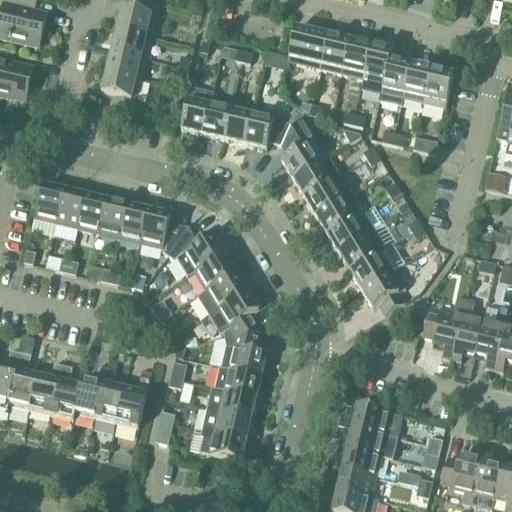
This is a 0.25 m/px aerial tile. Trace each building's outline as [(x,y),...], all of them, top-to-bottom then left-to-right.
[(0,41),(37,50),(44,19),(34,17),(37,3),(24,0),(0,0),(0,15),(4,17),(0,32),(0,41)] [(116,34),(151,42),(158,9),(135,4),(132,16),(121,13),(116,34)] [(289,62),(288,67),(321,74),(329,40),(296,32),(289,62)] [(151,42),(116,34),(111,56),(145,64),(151,42)] [(350,45),(329,40),(321,74),(342,79),(350,45)] [(363,84),(371,50),(350,45),(342,79),(363,84)] [(207,59),(210,48),(202,47),(199,58),(207,59)] [(362,93),(381,97),(383,89),(384,89),(389,64),(390,64),(392,55),(371,50),(363,84),(364,84),(362,93)] [(0,99),(24,105),(31,74),(5,67),(8,56),(0,53),(0,99)] [(242,68),(245,57),(237,55),(235,66),(242,68)] [(145,64),(111,56),(106,77),(141,85),(145,64)] [(245,57),(242,68),(250,69),(253,58),(245,57)] [(191,61),(182,59),(179,72),(188,74),(191,61)] [(402,111),(404,104),(403,104),(411,69),(390,64),(389,64),(384,89),(383,89),(381,97),(380,105),(402,111)] [(424,109),(432,74),(411,69),(403,104),(404,104),(424,109)] [(177,78),(187,81),(188,74),(179,72),(177,78)] [(445,113),(453,79),(432,74),(424,109),(445,113)] [(109,112),(133,118),(141,85),(106,77),(101,98),(112,101),(109,112)] [(191,91),(181,135),(202,140),(210,105),(212,96),(191,91)] [(511,101),(507,101),(496,144),(508,147),(505,158),(511,159),(511,101)] [(232,110),(210,105),(202,140),(224,145),(232,110)] [(245,150),(254,110),(233,105),(232,110),(224,145),(245,150)] [(311,120),(321,123),(324,111),(314,108),(311,120)] [(280,150),(294,130),(287,128),(289,118),(254,110),(245,150),(266,155),(268,147),(280,150)] [(352,131),(355,120),(344,117),(341,128),(352,131)] [(355,120),(352,131),(362,133),(365,122),(355,120)] [(293,184),(326,164),(307,133),(299,137),(295,130),(294,130),(280,150),(281,150),(288,161),(281,165),(293,184)] [(392,150),(394,139),(384,137),(381,147),(392,150)] [(394,139),(392,150),(402,152),(405,142),(394,139)] [(413,154),(434,160),(437,148),(416,143),(413,154)] [(367,164),(376,158),(372,152),(363,157),(367,164)] [(376,158),(367,164),(371,170),(380,165),(376,158)] [(326,164),(293,184),(304,203),(342,180),(331,162),(327,165),(326,164)] [(484,194),(502,198),(506,179),(489,175),(484,194)] [(316,221),(353,198),(342,180),(304,203),(316,221)] [(390,201),(399,196),(394,188),(385,194),(390,201)] [(56,229),(64,195),(43,190),(35,224),(56,229)] [(77,234),(85,200),(64,195),(56,229),(77,234)] [(399,196),(390,201),(394,207),(403,202),(399,196)] [(353,198),(316,221),(327,240),(365,217),(353,198)] [(98,239),(106,205),(85,200),(77,234),(98,239)] [(106,205),(98,239),(120,244),(128,210),(106,205)] [(410,214),(406,207),(397,212),(402,219),(410,214)] [(140,249),(148,215),(128,210),(120,244),(140,249)] [(168,260),(188,232),(188,231),(169,227),(171,220),(148,215),(140,249),(163,254),(162,256),(168,260)] [(339,259),(376,235),(365,217),(327,240),(339,259)] [(412,238),(422,232),(417,225),(408,230),(412,238)] [(188,281),(195,277),(224,259),(212,239),(198,248),(188,232),(168,260),(174,264),(177,263),(188,281)] [(422,232),(412,238),(416,244),(426,238),(422,232)] [(376,235),(339,259),(350,277),(384,256),(388,253),(376,235)] [(36,257),(27,255),(24,267),(33,270),(36,257)] [(362,296),(396,275),(384,256),(350,277),(362,296)] [(206,296),(236,278),(224,259),(195,277),(206,296)] [(67,277),(70,265),(49,260),(46,272),(67,277)] [(70,265),(67,277),(75,279),(78,267),(70,265)] [(499,287),(511,289),(511,286),(511,273),(503,270),(499,287)] [(110,287),(113,275),(104,273),(101,285),(110,287)] [(113,275),(110,287),(117,289),(120,277),(113,275)] [(385,320),(405,307),(400,298),(408,293),(396,275),(362,296),(373,313),(378,310),(385,320)] [(134,277),(130,292),(142,295),(146,280),(134,277)] [(210,319),(247,296),(236,278),(206,296),(207,296),(199,301),(210,319)] [(225,344),(259,338),(249,321),(259,315),(247,296),(210,319),(222,337),(223,336),(225,344)] [(452,365),(466,302),(458,300),(453,319),(440,316),(440,319),(428,316),(422,341),(433,344),(432,350),(445,353),(442,363),(452,365)] [(475,360),(483,327),(471,324),(476,305),(466,302),(452,365),(461,367),(463,357),(475,360)] [(152,311),(155,317),(160,324),(171,317),(163,305),(152,311)] [(171,317),(160,324),(165,331),(175,325),(171,317)] [(493,375),(506,320),(497,317),(494,329),(483,327),(475,360),(487,362),(484,373),(493,375)] [(511,321),(506,320),(493,375),(503,377),(505,367),(511,368),(511,321)] [(221,372),(227,373),(227,374),(261,382),(266,360),(255,357),(259,338),(225,344),(226,351),(221,372)] [(25,344),(22,358),(9,412),(10,412),(29,416),(38,382),(26,379),(34,346),(25,344)] [(0,419),(7,421),(10,412),(9,412),(22,358),(10,356),(4,380),(0,379),(0,419)] [(174,367),(172,375),(170,383),(183,386),(186,370),(174,367)] [(51,422),(63,370),(55,368),(51,385),(38,382),(29,416),(51,422)] [(63,370),(51,422),(73,427),(75,420),(74,419),(82,384),(81,384),(79,392),(68,389),(72,373),(63,370)] [(95,424),(107,372),(98,370),(94,387),(82,384),(74,419),(75,420),(95,424)] [(107,372),(95,424),(116,429),(124,394),(112,391),(116,375),(107,372)] [(227,374),(222,394),(222,395),(256,403),(261,382),(227,374)] [(124,394),(116,429),(138,435),(150,383),(140,381),(136,397),(124,394)] [(183,386),(170,383),(168,391),(181,394),(183,386)] [(211,391),(210,397),(206,413),(251,424),(256,403),(222,395),(222,394),(211,391)] [(403,421),(357,410),(352,432),(398,443),(403,421)] [(202,434),(246,445),(251,424),(206,413),(202,434)] [(161,424),(173,427),(175,420),(163,417),(161,424)] [(173,427),(161,424),(156,447),(168,450),(173,427)] [(393,463),(398,443),(352,432),(347,453),(381,461),(381,460),(393,463)] [(199,458),(241,467),(246,445),(202,434),(200,442),(203,443),(199,458)] [(428,450),(441,453),(443,445),(430,442),(428,450)] [(441,453),(428,450),(426,459),(439,462),(441,453)] [(381,461),(347,453),(342,474),(376,482),(381,461)] [(471,510),(484,455),(475,453),(472,463),(460,460),(459,466),(448,463),(441,488),(452,491),(452,493),(464,496),(462,508),(471,510)] [(484,455),(471,510),(479,511),(480,511),(483,501),(494,504),(502,471),(491,468),(494,458),(484,455)] [(511,511),(511,472),(502,471),(494,504),(506,507),(504,511),(511,511)] [(376,482),(342,474),(337,495),(372,503),(376,482)] [(433,486),(420,483),(418,492),(430,495),(433,486)] [(416,500),(428,503),(430,495),(418,492),(416,500)] [(369,511),(372,503),(337,495),(333,511),(369,511)]
